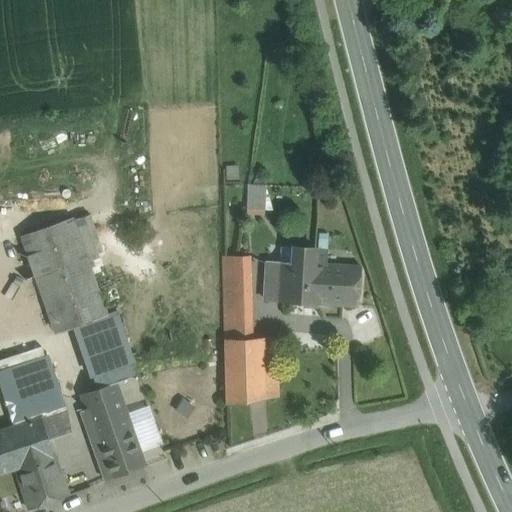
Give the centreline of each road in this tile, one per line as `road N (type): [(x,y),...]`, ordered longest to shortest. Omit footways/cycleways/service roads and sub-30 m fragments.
road 1 (secondary): [(467,394),(423,268),(350,0)]
road 2 (residential): [(467,394),(104,511)]
